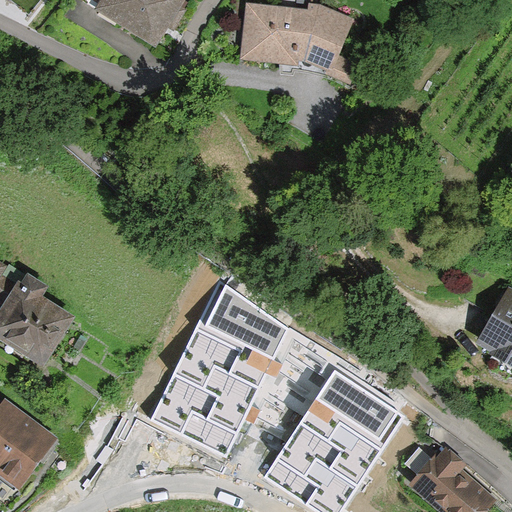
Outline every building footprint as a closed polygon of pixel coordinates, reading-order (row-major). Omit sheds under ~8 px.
[(182,0),(87,0),(86,3),(158,43),(182,0)] [(313,10),(247,5),(246,56),(303,65),(327,71),(345,83),(360,54),(345,48),(353,19),(314,2),(313,10)] [(0,337),(1,338),(43,365),(74,316),(44,297),(49,288),(27,274),(23,279),(0,264),(0,337)] [(285,331),(220,279),(152,418),(228,457),(285,331)] [(511,285),(511,286),(481,341),(511,357),(511,285)] [(316,511),(342,511),(405,417),(335,371),(265,478),(316,511)] [(0,405),(0,458),(32,416),(7,397),(0,405)] [(58,436),(32,416),(0,458),(0,474),(17,488),(58,436)] [(485,511),(500,495),(461,462),(465,456),(451,445),(447,451),(440,445),(410,480),(448,511),(485,511)]
